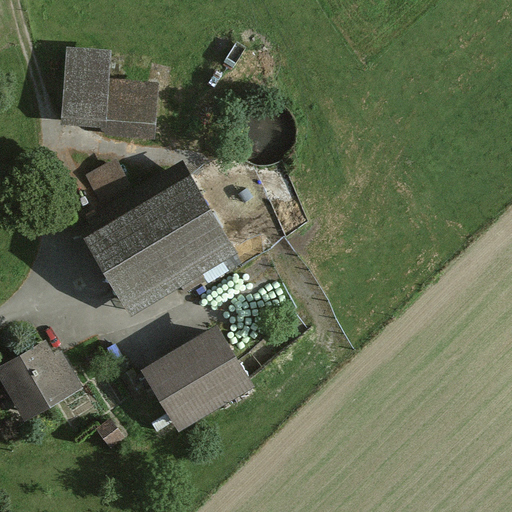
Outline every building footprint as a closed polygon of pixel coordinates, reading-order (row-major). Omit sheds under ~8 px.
[(109,54),(69,52),(64,125),(104,127),(103,137),(153,139),(156,88),(108,85),(109,54)] [(190,176),(85,237),(130,314),(235,253),(190,176)] [(217,329),(143,374),(179,432),(253,386),(217,329)] [(56,341),(2,371),(28,420),(83,391),(56,341)] [(114,427),(101,435),(112,451),(125,443),(114,427)]
